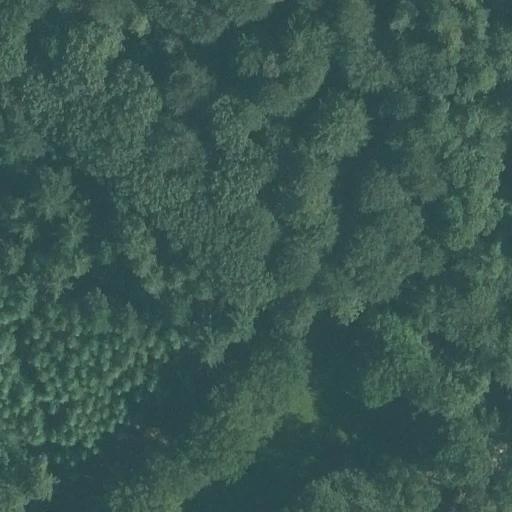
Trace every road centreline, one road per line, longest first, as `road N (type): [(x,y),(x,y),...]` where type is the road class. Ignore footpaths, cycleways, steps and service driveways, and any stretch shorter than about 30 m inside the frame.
road 1 (tertiary): [(511,507),(483,427),(460,391),(11,0)]
road 2 (track): [(511,402),(395,511)]
